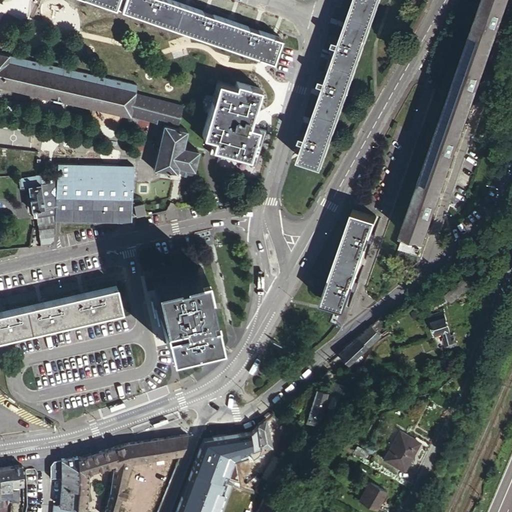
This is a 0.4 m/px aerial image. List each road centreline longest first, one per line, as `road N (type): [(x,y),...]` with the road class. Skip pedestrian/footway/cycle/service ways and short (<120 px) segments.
road 1 (unclassified): [(350,332),(431,84),(411,55)]
road 2 (residential): [(511,263),(397,511)]
road 3 (unclassified): [(0,266),(265,217)]
road 4 (unclassified): [(350,332),(479,228),(511,186)]
road 5 (tertiary): [(0,449),(81,435),(205,390)]
road 6 (unclassified): [(265,217),(319,19)]
road 7 (tertiary): [(411,55),(321,218)]
road 8 (unclassified): [(214,407),(250,411),(350,332)]
road 9 (tertiary): [(282,288),(231,371),(205,390)]
